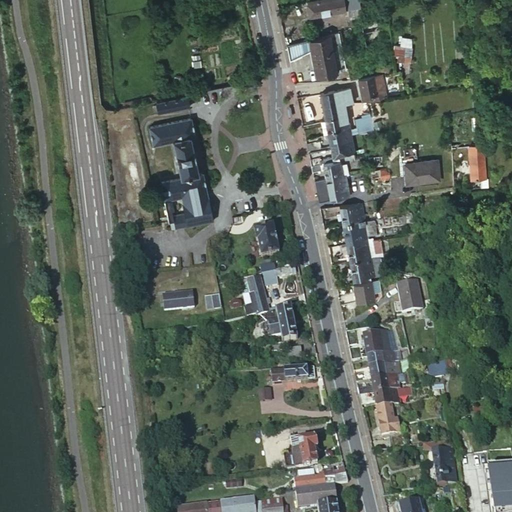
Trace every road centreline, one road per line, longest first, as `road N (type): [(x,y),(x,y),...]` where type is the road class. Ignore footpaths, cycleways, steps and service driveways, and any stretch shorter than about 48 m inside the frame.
road 1 (primary): [(132,511),(71,0)]
road 2 (tertiary): [(372,511),(294,185)]
road 3 (unclassified): [(276,85),(230,103),(216,124),(216,149),(227,175),(248,191),(294,185)]
